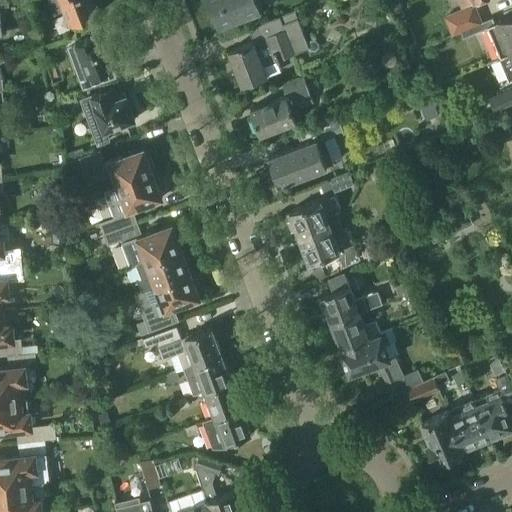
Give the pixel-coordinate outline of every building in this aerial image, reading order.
[(100,12),(95,0),(49,0),(54,12),(66,8),(71,23),(100,12)] [(210,0),(221,27),(261,12),(256,0),(210,0)] [(452,34),(460,31),(482,22),(475,4),(445,17),(452,34)] [(306,48),(300,34),(304,33),(295,11),(280,16),(250,27),(255,40),(229,50),(243,86),(268,76),(262,61),(275,56),(277,59),(306,48)] [(488,28),(500,58),(511,52),(511,15),(494,23),(492,18),(482,22),(460,31),(464,38),(488,28)] [(114,67),(118,65),(106,32),(67,46),(83,89),(117,77),(114,67)] [(511,52),(500,58),(509,79),(511,77),(511,52)] [(282,83),(287,95),(252,108),(256,120),(254,121),(258,132),(260,131),(261,134),(297,120),(293,110),(314,102),(304,75),(282,83)] [(495,111),(511,103),(511,88),(490,98),(495,111)] [(107,91),(92,97),(105,131),(137,119),(126,91),(109,98),(107,91)] [(60,99),(60,110),(79,103),(76,93),(60,99)] [(270,157),(280,184),(333,163),(323,137),(343,129),(339,118),(298,133),(302,144),(270,157)] [(105,163),(89,169),(94,181),(110,175),(114,174),(119,187),(155,173),(145,148),(105,163)] [(84,156),(82,149),(65,154),(68,162),(84,156)] [(89,169),(105,163),(101,150),(80,158),(85,170),(89,169)] [(343,209),(336,192),(354,185),(348,172),(339,176),(320,183),(326,197),(290,211),(292,216),(288,217),(292,226),(295,225),(300,237),(340,221),(337,211),(343,209)] [(164,198),(155,173),(119,187),(105,192),(115,217),(133,210),(164,198)] [(115,217),(115,218),(100,224),(104,235),(138,222),(133,210),(115,217)] [(467,210),(456,215),(462,229),(474,223),(467,210)] [(337,252),(344,268),(361,259),(354,243),(355,243),(350,228),(344,230),(340,221),(300,237),(310,263),(337,252)] [(444,221),(428,229),(434,242),(451,234),(444,221)] [(122,242),(143,235),(138,222),(104,235),(108,246),(122,241),(122,242)] [(137,265),(147,262),(183,248),(174,224),(143,235),(122,242),(132,268),(137,265)] [(0,237),(0,266),(14,265),(12,250),(4,251),(2,237),(0,237)] [(143,291),(192,273),(183,248),(147,262),(137,265),(142,277),(138,279),(143,291)] [(0,294),(9,294),(7,279),(15,279),(14,265),(0,266),(0,310),(1,310),(0,301),(0,294)] [(192,273),(143,291),(136,294),(145,320),(137,323),(142,334),(179,320),(175,308),(201,297),(192,273)] [(405,282),(395,286),(399,296),(409,292),(405,282)] [(327,308),(332,322),(361,311),(383,303),(378,290),(356,298),(350,285),(322,296),(323,298),(319,300),(323,310),(327,308)] [(3,326),(1,310),(0,310),(0,354),(8,354),(23,352),(22,338),(14,339),(12,325),(3,326)] [(366,325),(361,311),(332,322),(333,325),(329,326),(333,336),(337,335),(343,348),(371,338),(371,337),(382,333),(377,321),(366,325)] [(146,347),(157,343),(159,347),(182,339),(177,325),(143,338),(146,347)] [(402,326),(394,329),(397,339),(406,336),(402,326)] [(186,367),(196,364),(222,354),(212,327),(182,339),(159,347),(164,359),(171,356),(176,371),(184,368),(186,367)] [(343,348),(341,349),(351,375),(379,364),(393,395),(409,388),(418,384),(424,381),(418,368),(404,375),(396,356),(391,358),(382,333),(371,337),(371,338),(343,348)] [(0,398),(21,397),(19,380),(26,380),(25,366),(37,364),(36,351),(23,352),(8,354),(10,367),(0,368),(0,398)] [(232,380),(222,354),(196,364),(186,367),(184,368),(194,394),(199,392),(206,390),(232,380)] [(492,366),(501,362),(497,354),(489,358),(492,366)] [(178,371),(166,375),(169,383),(181,379),(178,371)] [(436,376),(439,383),(450,379),(447,371),(436,376)] [(511,417),(510,413),(511,412),(511,382),(509,375),(497,380),(500,389),(488,394),(490,398),(478,403),(476,399),(474,400),(489,437),(511,427),(511,417)] [(441,388),(439,383),(436,376),(424,381),(418,384),(409,388),(414,401),(441,388)] [(206,390),(216,416),(242,406),(232,380),(206,390)] [(0,429),(17,428),(19,442),(46,439),(44,424),(32,425),(29,396),(21,397),(0,398),(0,429)] [(188,397),(176,400),(179,409),(190,405),(188,397)] [(489,437),(474,400),(462,404),(464,409),(452,414),(450,410),(449,410),(464,447),(465,449),(466,449),(465,447),(489,437)] [(252,432),(242,406),(216,416),(203,421),(213,447),(227,448),(227,442),(252,432)] [(438,460),(465,449),(464,447),(449,410),(422,421),(431,442),(426,444),(433,459),(437,458),(438,460)] [(102,425),(111,423),(108,411),(98,414),(102,425)] [(198,423),(186,427),(189,435),(201,431),(198,423)] [(0,488),(31,485),(29,468),(37,467),(35,453),(47,452),(46,439),(19,442),(20,456),(0,457),(0,488)] [(106,464),(108,470),(118,468),(115,453),(99,459),(99,465),(106,464)] [(200,454),(196,466),(215,473),(218,474),(223,462),(200,454)] [(140,460),(148,487),(161,484),(154,459),(140,460)] [(204,489),(208,499),(211,511),(240,511),(233,491),(217,496),(212,482),(215,473),(196,466),(204,489)] [(33,499),(31,485),(0,488),(0,511),(41,511),(40,499),(33,499)] [(211,511),(208,499),(204,489),(168,501),(171,511),(211,511)] [(116,501),(118,511),(154,511),(150,498),(141,500),(139,496),(116,501)]
